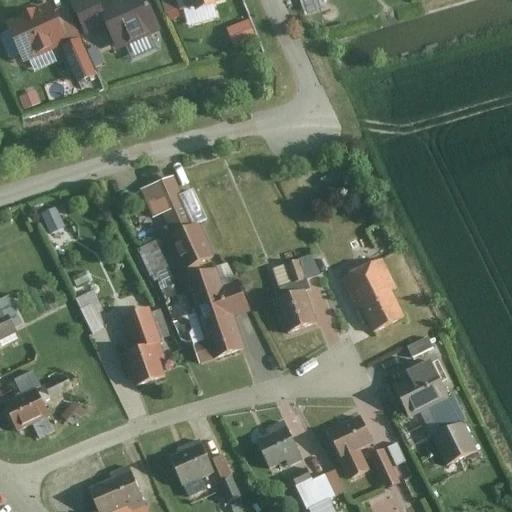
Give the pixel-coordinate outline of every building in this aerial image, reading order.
[(43,0),(39,0),(0,18),(0,27),(15,59),(62,37),(43,0)] [(89,0),(65,0),(79,30),(92,25),(103,48),(152,27),(139,0),(101,0),(92,4),(89,0)] [(170,0),(173,8),(201,0),(170,0)] [(240,49),(262,41),(254,20),(232,29),(240,49)] [(88,72),(73,37),(52,45),(67,80),(88,72)] [(191,225),(168,172),(135,186),(143,204),(153,201),(167,235),(191,225)] [(63,208),(48,213),(53,233),(68,229),(63,208)] [(183,274),(213,261),(199,226),(169,239),(183,274)] [(147,246),(161,285),(177,280),(163,240),(147,246)] [(397,281),(386,255),(341,273),(364,330),(399,316),(386,285),(397,281)] [(297,257),(269,266),(275,284),(303,275),(297,257)] [(230,316),(247,310),(237,283),(221,288),(214,268),(180,280),(208,360),(241,349),(230,316)] [(305,283),(274,293),(285,330),(316,321),(305,283)] [(80,299),(97,335),(113,327),(96,291),(80,299)] [(0,340),(14,334),(5,317),(14,312),(7,298),(0,301),(0,340)] [(116,352),(127,383),(165,371),(144,305),(118,314),(129,348),(116,352)] [(404,415),(441,394),(423,362),(385,383),(404,415)] [(0,417),(9,433),(44,413),(32,391),(0,408),(0,417)] [(334,456),(339,454),(348,472),(367,463),(357,444),(370,438),(359,414),(322,432),(334,456)] [(461,417),(428,435),(443,462),(476,444),(461,417)] [(297,457),(280,425),(245,442),(262,475),(297,457)] [(208,470),(195,439),(156,456),(170,486),(208,470)] [(382,443),(367,450),(385,488),(400,481),(382,443)] [(240,494),(221,452),(206,459),(225,500),(240,494)] [(103,511),(138,497),(125,468),(81,488),(91,511),(103,511)] [(299,485),(310,511),(351,494),(340,468),(299,485)] [(390,490),(391,495),(373,501),(376,511),(401,511),(400,509),(418,503),(411,483),(390,490)]
